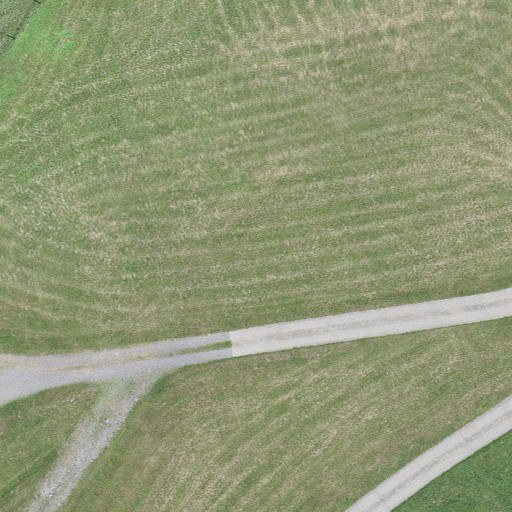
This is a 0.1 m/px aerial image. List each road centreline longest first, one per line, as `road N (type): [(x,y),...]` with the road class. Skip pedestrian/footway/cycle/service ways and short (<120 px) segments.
road 1 (track): [(511,298),(250,332),(0,377)]
road 2 (track): [(162,347),(46,511)]
road 3 (track): [(361,511),(416,460),(511,401)]
